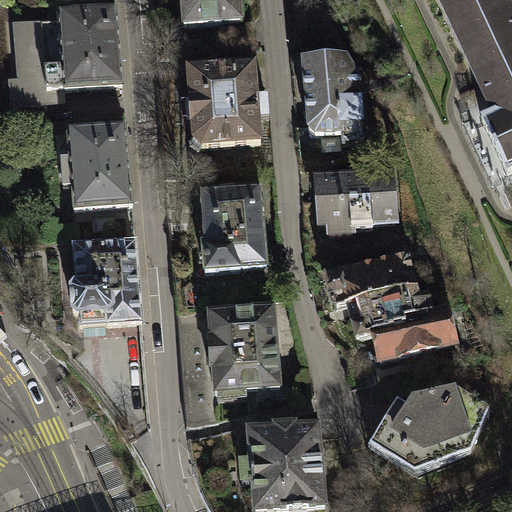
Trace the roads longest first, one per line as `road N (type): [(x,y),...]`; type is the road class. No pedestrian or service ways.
road 1 (residential): [(186,511),(171,451),(139,0)]
road 2 (residential): [(271,0),(292,251),(348,440)]
road 3 (tertiary): [(60,502),(32,400),(0,351)]
